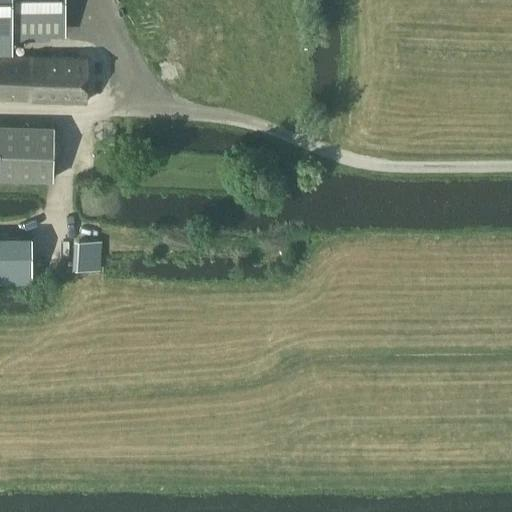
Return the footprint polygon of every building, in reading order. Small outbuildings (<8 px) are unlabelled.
[(0,0),(0,48),(12,48),(12,35),(51,35),(51,30),(64,30),(64,0),(0,0)] [(88,57),(33,56),(0,55),(0,98),(87,100),(88,57)] [(0,177),(52,178),(53,125),(0,123),(0,177)] [(31,238),(0,238),(0,279),(31,279),(31,238)] [(98,269),(100,241),(80,240),(78,268),(98,269)]
